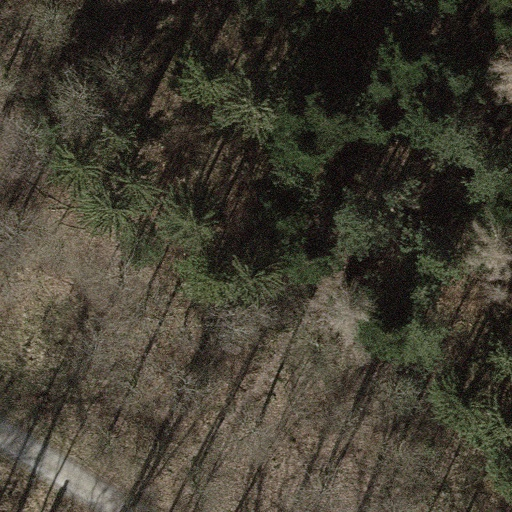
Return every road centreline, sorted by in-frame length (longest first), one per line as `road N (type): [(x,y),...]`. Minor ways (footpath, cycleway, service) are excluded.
road 1 (track): [(174,0),(133,104),(13,169)]
road 2 (track): [(116,511),(0,439)]
